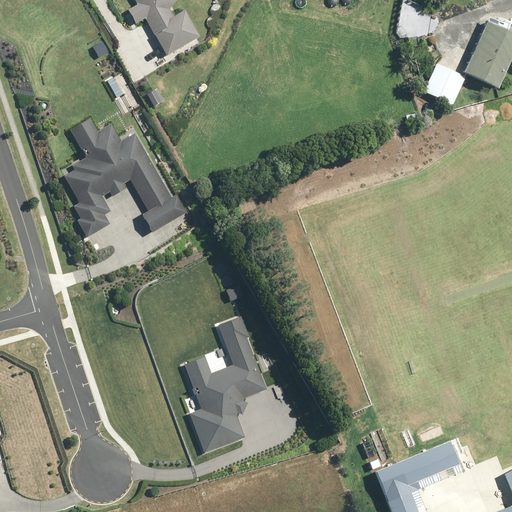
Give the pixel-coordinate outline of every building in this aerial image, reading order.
[(125,29),(138,22),(158,60),(192,42),(176,11),(165,17),(161,9),(166,0),(126,0),(130,6),(117,13),(125,29)] [(438,7),(400,1),(394,39),(432,45),(438,7)] [(511,35),(483,23),(461,76),(495,90),(511,47),(511,35)] [(432,71),(421,93),(451,107),(462,85),(432,71)] [(77,224),(85,237),(107,225),(101,215),(107,211),(98,197),(129,179),(148,211),(142,214),(152,230),(182,211),(175,199),(171,201),(134,139),(120,148),(114,138),(104,145),(96,132),(77,144),(86,159),(74,166),(78,172),(66,179),(82,205),(75,209),(82,221),(77,224)] [(181,409),(197,453),(242,437),(234,416),(241,395),(265,386),(238,310),(212,319),(228,365),(208,373),(201,353),(177,362),(192,405),(181,409)] [(410,429),(401,433),(407,449),(416,445),(410,429)] [(372,439),(360,444),(370,469),(382,464),(372,439)] [(465,471),(452,439),(375,469),(388,501),(420,488),(465,471)] [(511,488),(511,505),(494,511),(511,511),(511,471),(506,474),(511,488)] [(429,511),(420,488),(388,501),(392,511),(429,511)]
